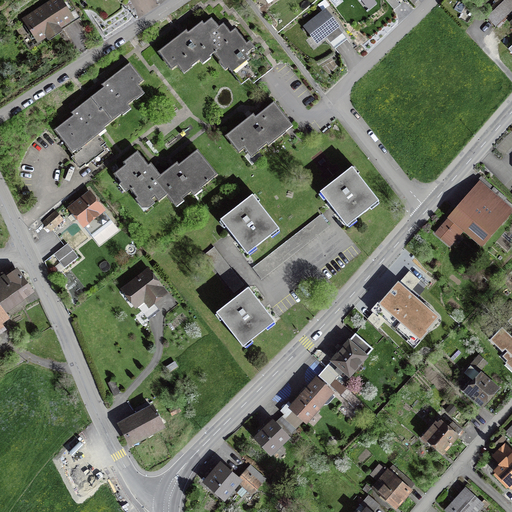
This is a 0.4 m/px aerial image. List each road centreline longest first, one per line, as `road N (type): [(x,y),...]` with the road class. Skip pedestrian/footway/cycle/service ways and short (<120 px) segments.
road 1 (tertiary): [(167,505),(180,470),(426,209)]
road 2 (residential): [(167,505),(140,486),(113,446),(0,191)]
road 3 (residential): [(426,209),(333,98),(434,0)]
road 4 (residential): [(178,0),(0,113)]
road 5 (residential): [(417,511),(511,403)]
road 6 (tertiary): [(426,209),(511,111)]
